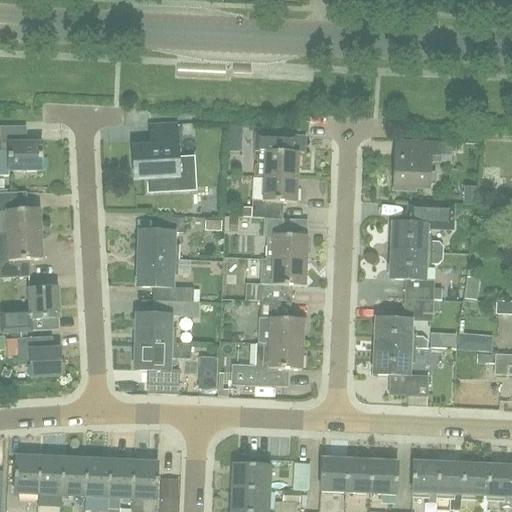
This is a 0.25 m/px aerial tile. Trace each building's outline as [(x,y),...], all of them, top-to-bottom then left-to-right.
[(132,182),(177,179),(174,127),(147,129),(148,147),(130,148),(132,182)] [(0,138),(0,152),(8,153),(8,172),(41,173),(41,145),(25,144),(25,129),(0,129),(0,138)] [(253,178),(262,179),(262,178),(296,179),(297,154),(284,154),(284,137),(253,136),(253,153),(254,153),(253,178)] [(438,143),(417,142),(416,159),(395,159),(393,186),(435,188),(436,174),(428,174),(429,165),(450,165),(452,143),(438,143)] [(262,191),(254,191),(251,193),(251,202),(250,209),(242,209),(242,219),(262,220),(282,221),(283,204),(295,205),(296,179),(262,178),(262,179),(262,191)] [(478,189),(463,189),(463,208),(476,208),(477,194),(478,189)] [(0,237),(7,237),(41,235),(39,210),(25,211),(24,194),(0,194),(0,237)] [(392,224),(391,254),(442,255),(443,248),(438,243),(430,242),(431,239),(427,239),(427,229),(452,230),(452,208),(408,207),(408,225),(392,224)] [(137,260),(178,262),(178,246),(172,246),(173,235),(182,235),(182,221),(155,220),(154,233),(138,232),(137,260)] [(266,237),(265,261),(306,263),(307,238),(294,237),(294,221),(282,221),(262,220),(262,237),(266,237)] [(41,235),(7,237),(8,252),(0,252),(0,279),(30,278),(29,262),(42,261),(41,235)] [(425,283),(425,275),(425,269),(430,269),(430,265),(437,266),(442,260),(442,255),(391,254),(390,281),(425,283)] [(153,288),(152,302),(193,304),(193,289),(171,288),(172,276),(177,276),(178,262),(137,260),(136,288),(153,288)] [(306,263),(265,261),(260,261),(259,303),(290,304),(290,288),(305,288),(306,263)] [(468,270),(464,301),(477,302),(480,280),(474,280),(475,271),(468,270)] [(0,336),(9,336),(31,334),(30,321),(59,319),(57,289),(28,290),(29,312),(0,314),(0,336)] [(462,303),(463,295),(441,294),(442,291),(405,289),(405,301),(433,303),(462,303)] [(432,316),(433,303),(405,301),(404,314),(432,316)] [(135,315),(134,343),(175,345),(175,330),(170,330),(170,316),(193,317),(193,304),(152,302),(152,316),(135,315)] [(257,345),(268,345),(302,347),(303,322),(289,321),(290,304),(259,303),(258,321),(259,321),(257,345)] [(511,316),(511,304),(496,304),(495,316),(511,316)] [(375,320),(374,348),(409,350),(409,351),(427,351),(427,344),(422,339),(415,338),(415,335),(410,335),(410,322),(375,320)] [(18,340),(19,354),(19,366),(32,365),(32,378),(62,376),(60,350),(52,351),(51,338),(18,340)] [(175,345),(134,343),(134,371),(149,371),(149,386),(177,386),(177,372),(169,372),(169,359),(175,359),(175,345)] [(256,388),(256,387),(287,388),(287,372),(301,372),(302,347),(268,345),(267,370),(257,370),(257,371),(232,370),(232,387),(256,388)] [(408,378),(409,351),(409,350),(374,348),(373,376),(408,378)] [(511,356),(496,356),(495,376),(511,376),(511,356)] [(427,399),(428,378),(417,378),(417,385),(389,384),(389,397),(409,398),(427,399)] [(426,407),(427,399),(409,398),(409,406),(426,407)] [(40,460),(16,459),(14,495),(39,496),(40,460)] [(64,461),(40,460),(39,496),(62,497),(64,461)] [(88,462),(64,461),(62,497),(86,498),(88,462)] [(346,495),(347,462),(322,461),(320,494),(346,495)] [(111,463),(88,462),(86,498),(110,499),(111,463)] [(372,463),(347,462),(346,495),(370,496),(372,463)] [(135,464),(111,463),(110,499),(119,499),(132,500),(134,500),(135,464)] [(397,464),(372,463),(370,496),(370,502),(381,502),(381,497),(396,497),(397,464)] [(132,500),(131,511),(142,511),(143,501),(158,501),(160,465),(135,464),(134,500),(132,500)] [(437,505),(437,500),(438,501),(439,467),(414,465),(412,494),(414,494),(414,499),(428,500),(427,505),(437,505)] [(234,466),(233,490),(269,492),(270,467),(234,466)] [(464,468),(439,467),(438,501),(453,501),(453,495),(462,496),(462,501),(463,502),(464,468)] [(489,469),(464,468),(463,502),(479,502),(478,511),(486,511),(487,503),(488,503),(489,469)] [(511,469),(489,469),(488,503),(500,503),(500,509),(511,509),(511,469)] [(233,490),(232,511),(267,511),(269,492),(233,490)] [(300,493),(290,492),(283,492),(282,503),(299,504),(300,493)] [(159,500),(158,511),(177,511),(178,500),(159,500)]
